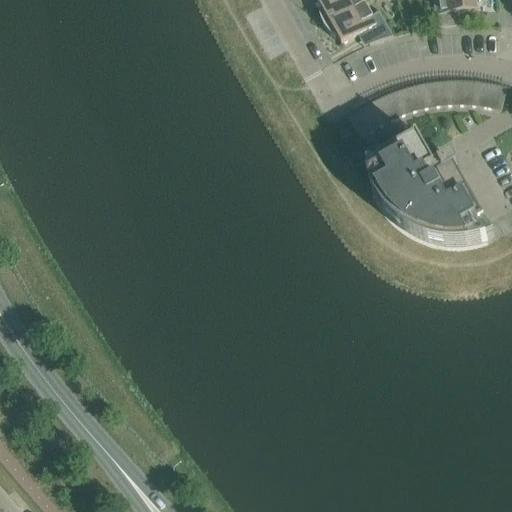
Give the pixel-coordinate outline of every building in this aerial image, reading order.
[(364,4),(362,0),(321,0),(317,2),(322,10),(320,11),(320,14),(321,18),(322,21),(323,24),(324,27),(364,4)] [(440,0),(442,15),(434,16),(435,30),(445,29),(455,28),(460,28),(459,14),(484,12),(483,0),(440,0)] [(394,38),(379,14),(372,17),(364,4),(324,27),(326,30),(328,32),(331,35),(333,37),(336,39),(338,38),(342,46),(363,34),(370,46),(384,41),(394,38)] [(453,107),(452,83),(438,84),(441,108),(453,107)] [(465,107),(466,83),(452,83),(453,107),(465,107)] [(477,108),(480,84),(466,83),(465,107),(477,108)] [(441,108),(438,84),(424,86),(428,110),(441,108)] [(489,110),(494,86),(480,84),(477,108),(489,110)] [(428,110),(424,86),(410,89),(417,113),(428,110)] [(501,113),(507,89),(494,86),(489,110),(501,113)] [(417,113),(410,89),(397,94),(405,117),(417,113)] [(405,117),(397,94),(384,99),(394,121),(405,117)] [(394,121),(384,99),(371,105),(383,127),(394,121)] [(383,127),(371,105),(359,112),(372,133),(383,127)] [(372,133),(359,112),(348,120),(362,140),(372,133)] [(454,162),(439,170),(436,172),(418,141),(416,142),(417,143),(379,164),(382,171),(370,178),(373,190),(379,201),(385,212),(394,221),(403,230),(414,237),(425,242),(437,245),(449,247),(462,247),(474,246),(487,242),(479,230),(486,226),(456,173),(459,171),(454,162)]
